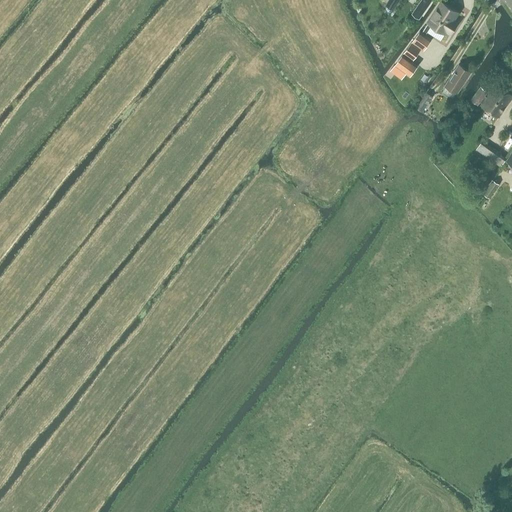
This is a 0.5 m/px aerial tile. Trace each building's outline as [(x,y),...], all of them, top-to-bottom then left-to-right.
[(388,0),(386,4),(394,9),(399,0),(388,0)] [(421,0),(413,13),(420,17),(431,0),(421,0)] [(427,25),(432,28),(434,26),(445,33),(447,30),(451,33),(458,22),(454,20),(458,12),(442,1),(427,25)] [(433,39),(421,30),(395,66),(410,77),(419,66),(413,61),(422,50),(424,51),(433,39)] [(459,65),(445,85),(457,92),(471,72),(459,65)] [(482,103),(481,105),(498,117),(511,97),(511,94),(497,84),(487,97),(484,96),(487,92),(480,87),(472,99),(479,104),(480,102),(482,103)] [(416,108),(422,112),(434,94),(428,90),(416,108)] [(507,158),(483,141),(477,149),(501,167),(507,158)] [(483,195),(488,198),(497,185),(492,181),(483,195)]
